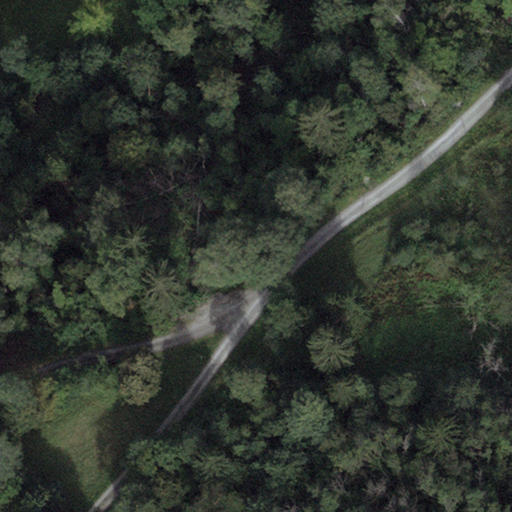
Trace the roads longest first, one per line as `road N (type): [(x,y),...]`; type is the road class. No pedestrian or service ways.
road 1 (track): [(99,511),(253,310),(332,227),(511,82)]
road 2 (track): [(0,200),(58,130),(216,0)]
road 3 (track): [(253,310),(0,392)]
